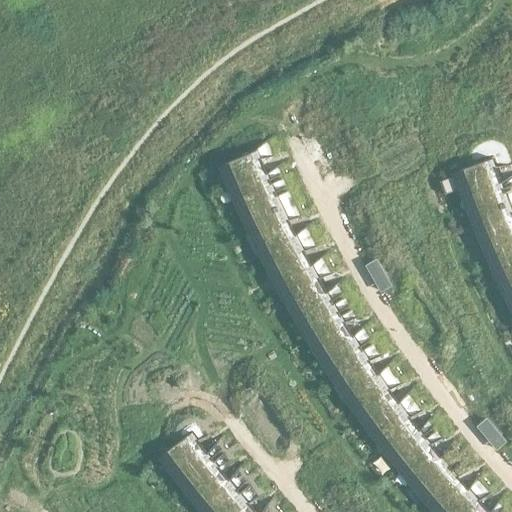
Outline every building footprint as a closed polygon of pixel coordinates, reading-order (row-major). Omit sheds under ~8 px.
[(256,150),(224,163),(227,170),(230,176),(233,183),(235,189),(238,196),(241,202),(244,209),(247,215),(250,221),(253,228),(284,213),(282,206),(279,200),(276,194),(273,188),(270,181),(267,175),(264,169),(262,163),(259,156),(256,150)] [(492,158),(459,170),(461,176),(464,183),(466,190),(469,196),(471,203),(474,210),(476,216),(479,223),(511,210),(509,203),(506,197),(504,191),(501,184),(499,178),(496,171),(494,165),(492,158)] [(511,211),(511,210),(479,223),(482,229),(484,236),(487,242),(490,249),(493,255),(495,262),(511,254),(511,211)] [(284,213),(253,228),(257,236),(261,243),(265,251),(269,259),(300,243),(296,235),(292,228),(288,220),(284,213)] [(300,243),(269,259),(273,267),(277,275),(281,282),(285,290),(316,273),(312,266),(308,258),(304,251),(300,243)] [(511,254),(495,262),(498,268),(501,274),(504,281),(507,287),(510,293),(511,297),(511,254)] [(316,273),(285,290),(289,296),(292,302),(295,308),(299,314),(302,320),(306,326),(310,332),(313,338),(343,320),(339,314),(336,308),(332,303),(329,297),(326,291),(322,285),(319,279),(316,273)] [(343,320),(313,338),(317,344),(321,350),(324,356),(328,362),(332,368),(336,374),(365,354),(361,349),(357,343),(354,337),(350,332),(347,326),(343,320)] [(365,354),(336,374),(341,381),(346,388),(350,395),(355,402),(384,382),(379,376),(374,368),(370,361),(365,354)] [(384,382),(355,402),(361,410),(366,417),(371,424),(376,431),(404,410),(399,403),(394,396),(389,389),(384,382)] [(404,410),(376,431),(380,436),(384,442),(389,448),(393,453),(397,459),(402,464),(429,442),(425,437),(420,432),(416,426),(412,421),(408,415),(404,410)] [(191,432),(163,453),(168,459),(172,464),(176,470),(181,476),(185,481),(189,487),(217,465),(212,460),(208,454),(204,449),(200,443),(195,438),(191,432)] [(429,442),(402,464),(406,469),(410,475),(415,480),(419,486),(424,491),(428,496),(455,474),(450,469),(446,463),(442,458),(437,453),(433,448),(429,442)] [(217,465),(189,487),(194,492),(198,498),(203,503),(207,509),(210,511),(224,511),(243,497),(238,491),(234,486),(230,481),(225,476),(221,470),(217,465)] [(455,474),(428,496),(433,502),(438,507),(442,511),(452,511),(473,494),(468,489),(464,484),(459,479),(455,474)] [(473,494),(452,511),(489,511),(487,509),(482,504),(477,499),(473,494)] [(243,497),(224,511),(255,511),(254,509),(248,503),(243,497)]
